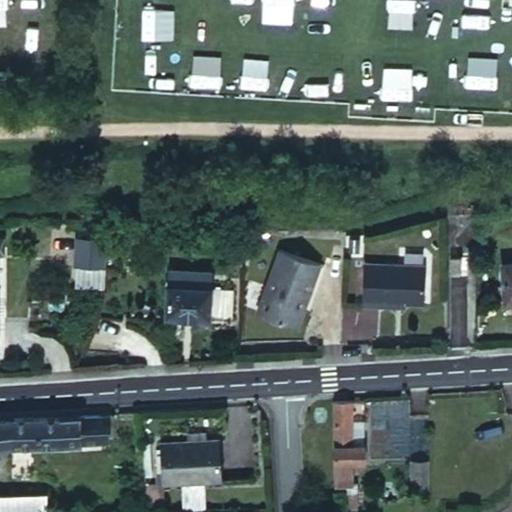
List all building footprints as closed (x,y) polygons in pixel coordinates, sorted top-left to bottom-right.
[(318,265),(278,251),(255,316),(296,330),(302,311),(307,299),(318,265)] [(91,258),(90,264),(89,283),(95,285),(98,259),(91,258)] [(90,264),(73,263),(70,286),(88,287),(89,283),(90,264)] [(421,305),(423,267),(362,264),(360,305),(377,306),(377,302),(402,304),(421,305)] [(511,265),(502,266),(505,304),(511,303),(511,265)] [(165,269),(165,287),(207,288),(207,270),(165,269)] [(230,288),(207,288),(165,287),(164,316),(229,318),(230,288)] [(349,396),(332,398),(332,440),(333,459),(342,459),(348,460),(348,441),(349,416),(349,396)] [(60,416),(61,442),(99,440),(97,415),(80,416),(79,413),(61,415),(60,416)] [(12,419),(0,419),(0,447),(13,446),(40,444),(61,442),(60,416),(12,416),(12,419)] [(361,417),(349,416),(348,441),(361,442),(361,417)] [(223,438),(164,441),(167,483),(225,480),(223,438)] [(361,442),(348,441),(348,460),(361,460),(361,442)] [(342,459),(333,459),(334,480),(342,480),(342,459)] [(426,484),(426,462),(409,462),(409,483),(426,484)] [(348,511),(346,480),(342,480),(334,480),(334,488),(335,511),(348,511)] [(0,492),(0,511),(47,511),(47,492),(0,492)]
